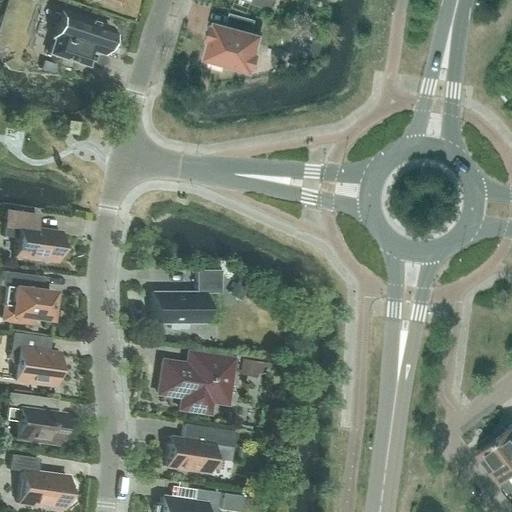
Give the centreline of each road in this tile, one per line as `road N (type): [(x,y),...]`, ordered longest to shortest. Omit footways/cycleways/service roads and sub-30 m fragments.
road 1 (residential): [(108,511),(96,281),(122,162)]
road 2 (residential): [(499,511),(442,434),(511,382)]
road 3 (residential): [(122,162),(170,0)]
road 4 (tertiary): [(380,511),(402,354)]
road 5 (unclassified): [(252,177),(122,162)]
road 6 (unclassified): [(377,175),(292,170),(252,177)]
road 7 (unclassified): [(252,177),(371,209)]
road 8 (tertiary): [(450,34),(421,105),(414,150)]
road 9 (tertiary): [(449,156),(450,34)]
